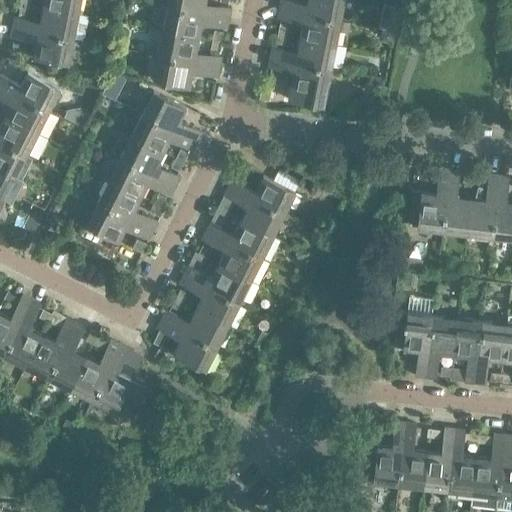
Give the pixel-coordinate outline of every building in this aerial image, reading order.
[(43,0),(43,5),(75,11),(77,0),(43,0)] [(168,0),(168,5),(229,17),(231,7),(220,5),(205,3),(205,0),(168,0)] [(280,0),(279,8),(350,21),(341,19),(343,10),(340,9),(341,0),(307,0),(307,3),(293,0),(280,0)] [(28,4),(21,2),(19,12),(26,13),(28,4)] [(386,28),(393,29),(397,7),(381,4),(377,26),(383,27),(386,28)] [(13,24),(74,36),(84,38),(88,14),(75,11),(43,5),(40,21),(26,18),(15,15),(13,24)] [(166,30),(198,36),(201,22),(216,25),(216,26),(227,28),(229,17),(168,5),(163,29),(166,30)] [(333,43),(336,29),(348,31),(350,21),(279,8),(277,18),(290,20),(290,19),(304,22),(301,37),(333,43)] [(280,22),(278,33),(286,34),(288,23),(280,22)] [(74,36),(13,24),(11,37),(22,39),(22,38),(36,41),(33,57),(66,63),(69,47),(72,48),(74,36)] [(391,41),(393,29),(386,28),(383,27),(382,34),(386,40),(391,41)] [(198,36),(166,30),(163,45),(160,44),(158,53),(219,65),(221,55),(210,53),(210,54),(195,51),(198,36)] [(215,30),(213,40),(221,41),(223,31),(215,30)] [(286,34),(278,33),(276,42),(284,44),(286,34)] [(272,45),(270,56),(332,68),(333,59),(330,58),(333,43),(301,37),(298,51),(285,48),(272,45)] [(219,51),(221,41),(213,40),(211,50),(219,51)] [(217,76),(219,65),(158,53),(156,64),(158,65),(156,80),(188,86),(191,71),(206,73),(206,74),(217,76)] [(293,70),(288,98),(323,105),(326,93),(326,92),(324,91),(327,77),(330,77),(332,68),(270,56),(268,66),(280,68),(293,70)] [(0,84),(49,109),(53,100),(56,100),(61,90),(60,87),(28,71),(21,85),(8,78),(0,74),(0,84)] [(279,73),(270,71),(269,82),(277,83),(279,73)] [(71,79),(68,89),(82,94),(85,84),(71,79)] [(5,114),(35,130),(41,118),(44,119),(49,109),(0,84),(0,97),(11,103),(5,114)] [(143,111),(198,139),(203,131),(193,126),(192,126),(179,120),(186,106),(157,91),(150,105),(147,104),(143,111)] [(140,123),(134,135),(163,150),(170,137),(183,144),(183,145),(193,150),(198,139),(143,111),(138,122),(140,123)] [(0,139),(27,153),(31,146),(28,144),(35,130),(5,114),(0,125),(0,139)] [(163,150),(134,135),(127,149),(124,148),(120,156),(176,184),(180,175),(170,170),(169,171),(156,164),(163,150)] [(27,153),(0,139),(0,167),(13,174),(19,162),(22,163),(27,153)] [(181,148),(176,157),(184,161),(188,152),(181,148)] [(118,167),(111,180),(141,195),(147,182),(160,189),(170,195),(176,184),(120,156),(115,166),(118,167)] [(250,168),(243,165),(242,164),(238,173),(245,177),(250,168)] [(0,195),(5,198),(9,190),(6,188),(13,174),(0,167),(0,195)] [(450,168),(439,167),(438,178),(436,193),(423,191),(421,191),(412,190),(409,210),(414,211),(413,218),(412,225),(417,226),(417,227),(418,227),(419,224),(432,226),(432,229),(443,230),(450,168)] [(459,181),(460,173),(460,169),(450,168),(443,230),(453,231),(453,228),(468,230),(472,197),(457,195),(458,181),(459,181)] [(481,234),(492,236),(500,174),(487,173),(486,184),(487,184),(485,199),(472,197),(468,230),(481,232),(481,234)] [(233,175),(229,184),(285,213),(289,204),(286,203),(293,189),(264,174),(257,188),(243,181),(243,180),(233,175)] [(483,175),(474,174),(473,183),(482,184),(483,175)] [(511,234),(511,202),(506,201),(507,186),(508,186),(509,175),(500,174),(492,236),(502,237),(502,234),(511,234)] [(133,209),(141,195),(111,180),(109,178),(97,201),(153,229),(158,220),(147,215),(147,216),(133,209)] [(285,213),(229,184),(224,194),(234,199),(248,206),(241,218),(271,233),(277,221),(280,223),(285,213)] [(222,198),(218,207),(228,212),(232,203),(222,198)] [(148,239),(153,229),(97,201),(93,210),(95,211),(88,225),(118,240),(125,226),(138,233),(138,234),(148,239)] [(163,208),(160,206),(153,202),(149,211),(159,216),(163,208)] [(218,207),(213,215),(223,220),(228,212),(218,207)] [(47,218),(46,217),(43,224),(54,230),(57,223),(52,220),(47,218)] [(211,220),(207,228),(262,256),(266,249),(263,247),(271,233),(241,218),(234,233),(221,226),(221,225),(211,220)] [(257,267),(262,256),(207,228),(202,239),(212,244),(212,243),(225,250),(219,263),(248,278),(254,265),(257,267)] [(201,266),(206,256),(198,252),(195,251),(190,261),(201,266)] [(188,264),(184,273),(239,301),(251,279),(248,278),(219,263),(212,277),(198,270),(199,270),(188,264)] [(239,301),(184,273),(179,283),(189,288),(203,295),(196,307),(226,322),(232,310),(234,311),(239,301)] [(0,352),(4,355),(32,300),(22,294),(16,306),(10,318),(0,313),(0,352)] [(13,356),(28,364),(43,334),(29,327),(35,314),(36,314),(41,304),(32,300),(4,355),(12,359),(13,356)] [(166,308),(161,317),(217,346),(222,337),(219,335),(226,322),(196,307),(189,321),(176,314),(166,308)] [(57,325),(62,315),(53,310),(52,313),(48,320),(57,325)] [(415,375),(426,376),(434,314),(398,310),(394,345),(403,346),(403,347),(419,349),(417,363),(415,375)] [(442,315),(434,314),(426,376),(436,377),(438,364),(437,364),(439,351),(454,352),(458,320),(442,318),(442,315)] [(511,314),(509,314),(507,325),(503,358),(511,359),(511,314)] [(38,372),(49,377),(77,322),(66,316),(60,328),(61,328),(55,340),(43,334),(28,364),(40,369),(38,372)] [(217,346),(161,317),(156,327),(159,329),(153,341),(161,345),(168,332),(180,338),(173,352),(203,367),(210,354),(213,355),(217,346)] [(465,381),(476,382),(483,320),(471,318),(471,321),(458,320),(454,352),(468,354),(467,369),(466,369),(465,381)] [(492,321),(483,320),(476,382),(485,383),(487,371),(486,370),(488,356),(503,358),(507,325),(492,324),(492,321)] [(73,386),(88,356),(73,349),(79,336),(80,336),(85,326),(77,322),(49,377),(57,381),(58,378),(73,386)] [(260,327),(255,336),(262,339),(266,330),(260,327)] [(94,343),(97,336),(87,331),(84,337),(94,343)] [(86,403),(91,406),(122,344),(111,338),(99,332),(97,336),(94,343),(106,349),(99,362),(88,356),(73,386),(84,391),(83,394),(89,397),(86,403)] [(124,358),(130,347),(122,344),(91,406),(92,406),(95,400),(100,402),(101,400),(115,407),(114,409),(115,410),(119,401),(138,410),(149,389),(130,380),(131,378),(130,377),(117,371),(123,360),(124,358)] [(134,350),(129,361),(137,365),(139,360),(142,354),(136,351),(134,350)] [(452,375),(460,376),(461,369),(452,368),(452,375)] [(510,386),(511,374),(501,373),(500,385),(510,386)] [(395,420),(395,424),(394,431),(394,432),(393,446),(378,444),(373,480),(374,480),(375,477),(389,479),(388,482),(398,483),(406,421),(395,420)] [(398,483),(399,483),(408,484),(409,481),(423,483),(422,486),(424,486),(428,450),(413,449),(415,435),(419,436),(421,427),(416,426),(417,423),(406,421),(398,483)] [(424,486),(448,489),(455,427),(445,426),(444,438),(443,452),(428,450),(424,486)] [(458,487),(472,489),(473,489),(477,456),(462,454),(464,441),(466,428),(455,427),(448,489),(458,490),(458,487)] [(477,456),(473,489),(472,489),(472,492),(471,504),(495,506),(496,495),(497,495),(505,433),(494,432),(492,444),(493,444),(491,458),(477,456)] [(470,442),(478,443),(479,434),(471,433),(470,442)] [(511,433),(505,433),(497,495),(498,495),(496,506),(511,507),(511,460),(511,461),(511,454),(511,433)] [(488,435),(479,434),(478,443),(487,444),(488,435)]
